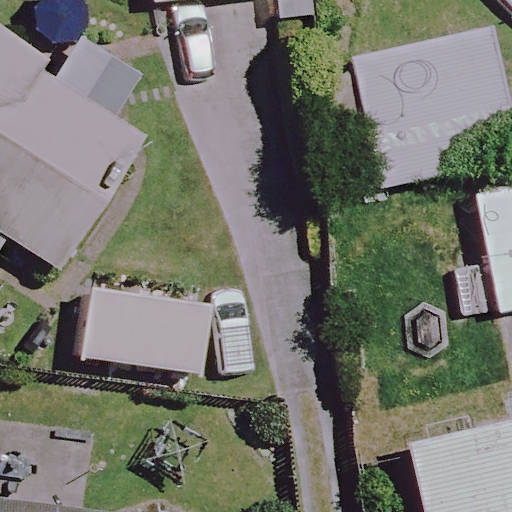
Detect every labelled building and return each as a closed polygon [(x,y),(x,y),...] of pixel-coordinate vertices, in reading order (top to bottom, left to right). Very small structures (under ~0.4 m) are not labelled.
[(222,0),(142,0),(143,8),(222,0)] [(502,164),(475,35),(327,66),(354,195),(502,164)] [(129,137),(0,55),(0,247),(42,274),(129,137)] [(511,311),(511,182),(459,194),(485,317),(511,311)] [(511,511),(511,424),(390,452),(403,511),(511,511)]
